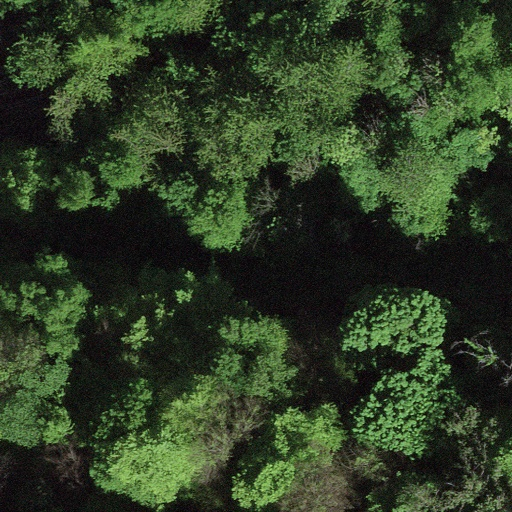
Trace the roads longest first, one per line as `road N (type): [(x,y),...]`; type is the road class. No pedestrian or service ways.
road 1 (motorway): [(145,511),(398,214),(511,108)]
road 2 (motorway): [(267,0),(0,298)]
